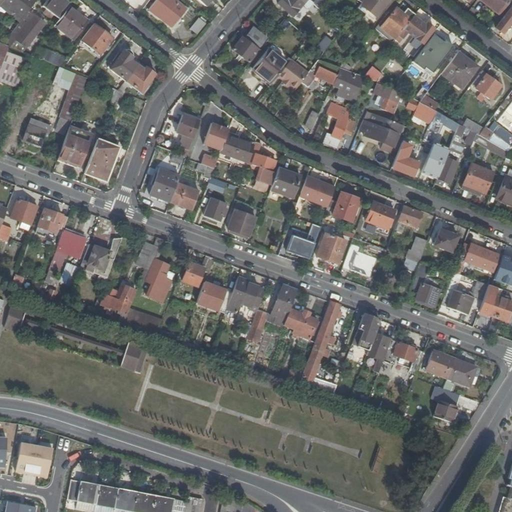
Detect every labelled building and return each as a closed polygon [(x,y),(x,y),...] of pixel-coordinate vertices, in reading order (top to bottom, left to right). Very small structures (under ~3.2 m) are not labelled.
[(21,20),(36,0),(4,0),(1,5),(21,20)] [(68,7),(69,5),(62,0),(47,0),(43,7),(59,20),(68,7)] [(172,27),(186,10),(175,0),(156,0),(149,9),(172,27)] [(308,0),(281,0),(278,4),(293,17),(308,0)] [(363,0),(362,2),(361,4),(376,16),(388,0),(363,0)] [(479,0),(499,15),(500,14),(491,7),(486,3),(482,0),(479,0)] [(500,14),(510,0),(482,0),(486,3),(487,2),(492,6),(491,7),(500,14)] [(511,6),(496,27),(503,32),(509,25),(511,20),(511,6)] [(87,21),(68,7),(59,20),(55,25),(73,39),(87,21)] [(380,27),(395,40),(412,19),(415,15),(408,9),(403,14),(396,8),(380,27)] [(27,48),(44,24),(30,13),(11,36),(27,48)] [(197,34),(205,23),(198,18),(190,29),(197,34)] [(412,19),(395,40),(399,43),(407,33),(423,45),(434,30),(427,24),(425,26),(418,20),(417,21),(412,19)] [(112,38),(93,23),(81,40),(100,54),(112,38)] [(244,39),(258,50),(267,38),(254,27),(244,39)] [(435,32),(422,49),(439,62),(452,45),(435,32)] [(258,50),(244,39),(242,37),(232,50),(249,62),(258,50)] [(0,69),(6,52),(8,47),(3,45),(0,43),(0,69)] [(263,77),(271,84),(278,76),(290,61),(291,60),(273,45),(250,72),(261,80),(263,77)] [(65,59),(46,50),(43,59),(60,67),(65,59)] [(119,77),(111,88),(115,89),(117,90),(124,81),(138,63),(132,58),(132,56),(132,54),(131,53),(130,52),(129,51),(128,50),(126,51),(125,51),(123,51),(122,52),(109,69),(119,77)] [(26,60),(6,52),(0,69),(0,71),(19,79),(26,60)] [(456,54),(441,75),(461,89),(477,68),(468,61),(467,62),(456,54)] [(332,59),(322,55),(318,60),(330,64),(332,59)] [(318,60),(314,65),(337,76),(339,72),(339,68),(318,60)] [(291,87),(295,90),(301,82),(307,74),(290,61),(278,76),(284,81),(285,80),(292,86),(291,87)] [(145,68),(138,63),(124,81),(127,83),(139,92),(153,75),(153,74),(154,73),(154,71),(153,70),(153,69),(152,68),(151,67),(150,67),(149,67),(148,67),(146,67),(145,67),(145,68)] [(314,65),(307,74),(301,82),(313,91),(318,84),(312,80),(315,76),(322,79),(326,82),(333,85),(337,76),(314,65)] [(374,83),(381,74),(371,66),(364,74),(374,83)] [(364,77),(339,68),(339,72),(359,80),(353,93),(341,88),(338,95),(355,102),(364,77)] [(19,79),(0,71),(0,81),(16,88),(19,79)] [(435,72),(414,99),(419,102),(420,103),(440,76),(435,72)] [(481,72),(471,85),(476,89),(486,75),(481,72)] [(87,78),(77,74),(61,119),(70,122),(71,123),(87,78)] [(487,76),(486,75),(476,89),(491,100),(501,86),(487,76)] [(261,80),(269,87),(271,84),(263,77),(261,80)] [(124,81),(117,90),(120,92),(127,83),(124,81)] [(383,84),(378,82),(375,91),(379,93),(378,96),(384,98),(380,108),(392,114),(397,103),(401,94),(385,88),(382,86),(383,84)] [(117,90),(115,89),(111,102),(119,105),(123,93),(120,92),(117,90)] [(412,111),(418,102),(410,98),(405,107),(412,111)] [(420,103),(419,102),(416,110),(433,120),(437,113),(420,103)] [(327,134),(322,144),(337,150),(341,141),(351,111),(332,103),(327,114),(338,119),(331,136),(327,134)] [(499,109),(490,121),(495,125),(504,113),(499,109)] [(318,114),(313,112),(305,127),(311,129),(318,114)] [(437,113),(433,120),(429,127),(453,137),(458,124),(447,118),(437,113)] [(193,138),(200,121),(182,114),(176,132),(193,138)] [(28,125),(46,132),(49,133),(51,127),(30,119),(28,125)] [(70,122),(61,119),(55,133),(65,136),(70,122)] [(356,123),(349,120),(344,133),(351,136),(356,123)] [(463,126),(479,135),(484,129),(467,120),(463,126)] [(209,122),(201,145),(218,151),(227,128),(209,122)] [(395,149),(400,135),(369,123),(364,136),(395,149)] [(458,124),(453,137),(436,180),(435,183),(442,186),(444,183),(448,184),(462,148),(462,145),(459,143),(465,128),(458,124)] [(40,147),(46,132),(28,125),(23,140),(40,147)] [(90,136),(69,128),(66,135),(58,158),(79,166),(87,143),(90,136)] [(464,143),(471,146),(476,134),(469,131),(464,143)] [(247,163),(253,146),(237,140),(238,137),(227,133),(220,152),(247,163)] [(97,138),(84,173),(105,181),(118,146),(97,138)] [(262,143),(256,141),(254,146),(252,153),(256,154),(252,164),(259,167),(260,167),(256,180),(269,185),(274,171),(273,171),(276,161),(269,159),(270,155),(264,153),(263,157),(258,155),(262,143)] [(184,156),(173,152),(170,160),(180,164),(184,156)] [(214,168),(217,159),(210,156),(207,166),(214,168)] [(412,175),(416,166),(400,159),(396,169),(412,175)] [(210,178),(214,168),(207,166),(198,163),(196,169),(205,172),(204,177),(210,179),(210,178)] [(484,193),(493,172),(471,163),(463,185),(484,193)] [(293,173),(278,168),(277,171),(292,176),(293,173)] [(176,184),(179,177),(158,169),(149,194),(170,202),(176,184)] [(277,171),(270,190),(292,198),(301,177),(293,173),(292,176),(277,171)] [(328,206),(330,200),(335,186),(307,176),(300,196),(328,206)] [(227,183),(212,178),(208,188),(223,193),(227,183)] [(511,204),(511,180),(504,178),(496,198),(511,204)] [(198,192),(176,184),(170,202),(192,210),(198,192)] [(322,221),(329,224),(332,215),(351,222),(359,199),(341,192),(337,202),(330,200),(328,206),(322,221)] [(219,221),(221,215),(224,208),(226,204),(210,198),(204,215),(219,221)] [(30,225),(37,207),(17,199),(10,218),(30,225)] [(387,228),(394,211),(373,203),(366,220),(387,228)] [(417,228),(422,213),(404,206),(399,221),(417,228)] [(63,231),(68,218),(44,209),(38,226),(44,229),(47,230),(52,232),(52,235),(54,236),(57,228),(63,231)] [(248,236),(252,226),(232,218),(228,229),(248,236)] [(12,230),(1,225),(0,227),(0,238),(8,241),(12,230)] [(309,237),(315,239),(319,229),(313,227),(309,237)] [(452,252),(457,236),(440,229),(434,245),(452,252)] [(62,232),(57,246),(79,254),(84,240),(62,232)] [(337,264),(345,241),(325,233),(316,256),(337,264)] [(307,259),(313,243),(292,235),(286,251),(307,259)] [(107,249),(110,240),(99,236),(97,245),(107,249)] [(419,263),(427,242),(416,238),(411,251),(408,250),(406,258),(419,263)] [(464,241),(457,262),(463,265),(464,260),(489,270),(495,253),(464,241)] [(145,267),(153,246),(145,243),(137,264),(145,268),(145,267)] [(100,279),(107,281),(116,254),(88,244),(82,262),(103,270),(100,279)] [(161,250),(153,246),(145,267),(151,269),(146,281),(160,287),(170,265),(157,259),(161,250)] [(365,274),(371,260),(349,252),(344,266),(365,274)] [(213,258),(207,256),(202,268),(204,268),(208,270),(213,258)] [(60,259),(53,257),(49,270),(55,273),(60,259)] [(511,258),(509,258),(501,281),(511,285),(511,258)] [(371,259),(371,260),(365,274),(365,275),(371,277),(377,262),(371,259)] [(204,268),(202,268),(189,262),(182,281),(197,287),(204,268)] [(67,283),(73,286),(80,268),(73,265),(67,283)] [(404,274),(413,278),(415,272),(416,271),(406,268),(404,274)] [(16,272),(9,288),(18,291),(23,278),(22,278),(23,275),(16,272)] [(55,274),(48,272),(45,282),(52,284),(55,274)] [(413,278),(407,294),(416,298),(416,299),(430,305),(435,292),(436,290),(431,288),(433,282),(424,278),(425,275),(415,272),(413,278)] [(470,306),(479,309),(488,285),(478,281),(472,297),(456,291),(462,275),(453,272),(441,304),(467,314),(470,306)] [(397,290),(407,294),(413,278),(404,274),(397,290)] [(232,293),(226,309),(236,313),(241,301),(258,307),(265,290),(258,288),(259,287),(248,283),(249,281),(238,277),(232,293)] [(204,282),(196,305),(223,315),(226,309),(232,293),(204,282)] [(285,323),(290,309),(297,289),(283,284),(280,291),(271,314),(283,318),(281,321),(285,323)] [(130,306),(131,306),(137,291),(122,285),(116,300),(104,295),(101,305),(108,308),(109,306),(127,313),(130,306)] [(511,302),(505,300),(506,297),(496,293),(488,315),(506,322),(511,306),(511,302)] [(330,302),(300,384),(332,394),(336,385),(313,377),(340,305),(330,302)] [(10,306),(2,327),(16,332),(24,311),(10,306)] [(130,309),(123,326),(152,335),(157,319),(130,309)] [(251,327),(247,339),(256,342),(267,313),(258,309),(251,327)] [(285,323),(284,325),(296,329),(295,333),(309,338),(317,318),(308,315),(309,313),(302,310),(301,313),(290,309),(285,323)] [(352,345),(368,351),(371,343),(374,334),(379,319),(364,314),(352,345)] [(157,319),(152,335),(157,337),(163,321),(157,319)] [(368,351),(366,354),(383,361),(384,358),(387,349),(384,347),(387,338),(374,334),(371,343),(368,351)] [(387,349),(384,358),(390,361),(392,357),(394,358),(395,355),(412,362),(411,365),(417,367),(423,351),(391,339),(387,349)] [(126,344),(118,367),(139,373),(146,351),(126,344)] [(447,378),(454,359),(433,351),(425,370),(447,378)] [(476,367),(454,359),(447,378),(469,386),(476,367)] [(476,367),(469,386),(472,388),(480,369),(476,367)] [(290,372),(288,380),(299,384),(302,376),(290,372)] [(443,389),(451,392),(454,384),(446,381),(443,389)] [(451,421),(460,395),(451,392),(443,389),(436,386),(431,399),(438,401),(433,415),(451,421)] [(400,417),(405,418),(410,405),(404,404),(400,417)] [(51,440),(16,434),(11,472),(47,476),(51,440)] [(511,511),(511,461),(508,476),(511,477),(509,482),(506,481),(506,483),(510,485),(507,496),(503,495),(497,511),(511,511)] [(79,479),(68,477),(64,496),(76,498),(79,479)] [(184,511),(186,499),(79,479),(76,498),(96,503),(133,509),(146,511),(184,511)] [(188,493),(186,499),(184,511),(199,511),(203,496),(188,493)] [(235,511),(238,497),(223,493),(219,511),(235,511)] [(34,511),(36,504),(8,496),(3,511),(34,511)] [(96,503),(76,498),(74,507),(94,510),(96,503)]
